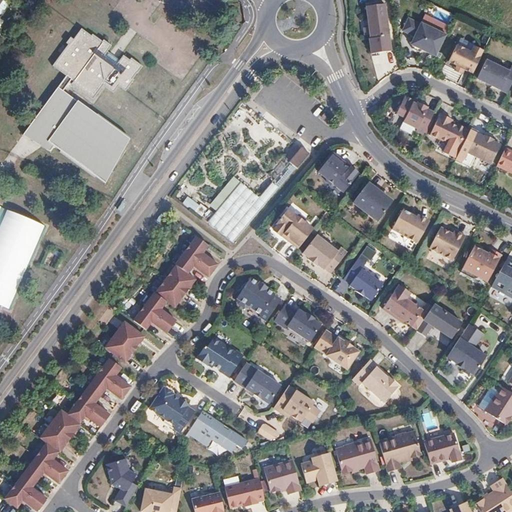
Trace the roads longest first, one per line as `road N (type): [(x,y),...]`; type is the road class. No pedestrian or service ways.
road 1 (residential): [(498,453),(389,340),(269,261),(240,261),(220,273),(202,321),(159,360)]
road 2 (primary): [(273,11),(98,268)]
road 3 (primary): [(98,268),(253,72),(294,41)]
road 4 (residential): [(289,511),(340,495),(421,488),(498,453)]
road 5 (residential): [(354,107),(397,165),(511,223)]
road 6 (residential): [(354,107),(410,76),(511,121)]
road 7 (primary): [(98,268),(0,400)]
road 8 (residential): [(159,360),(64,488)]
